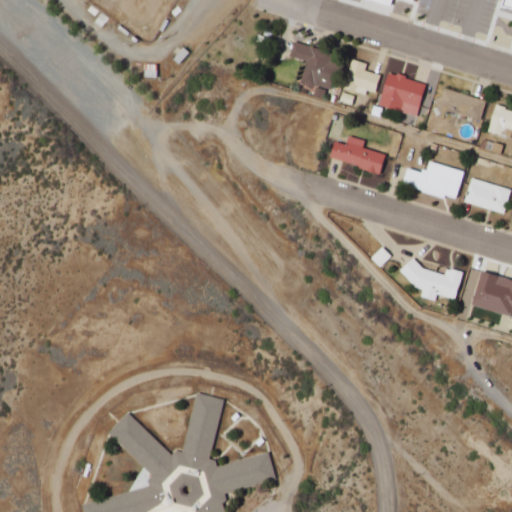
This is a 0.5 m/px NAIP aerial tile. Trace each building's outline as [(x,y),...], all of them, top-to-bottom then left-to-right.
[(511,0),(501,0),(499,7),(511,9),(511,0)] [(288,56),(304,60),(299,83),(313,86),(311,96),(325,99),(333,63),(325,62),(328,50),(291,42),(288,56)] [(364,71),(365,64),(350,59),(342,89),(364,95),(365,91),(374,93),(379,75),(364,71)] [(418,117),(428,83),(389,71),(378,104),(418,117)] [(487,100),(441,86),(435,106),(481,120),(487,100)] [(511,134),(511,109),(496,104),(488,130),(511,138),(511,134)] [(327,159),(378,173),(384,154),(361,148),(363,140),(346,136),(344,145),(332,142),(327,159)] [(462,171),(427,162),(424,173),(405,168),(400,186),(454,201),(462,171)] [(502,213),(509,189),(469,178),(462,202),(502,213)] [(443,273),(405,261),(400,278),(422,285),(419,296),(434,300),(435,294),(453,299),(461,272),(445,267),(443,273)] [(511,279),(479,271),(470,305),(511,315),(511,279)] [(85,511),(225,511),(223,504),(226,499),(225,493),(276,480),(269,452),(217,467),(216,461),(209,459),(225,399),(199,392),(182,452),(177,450),(172,455),(129,412),(110,432),(142,465),(126,492),(83,504),(85,511)]
